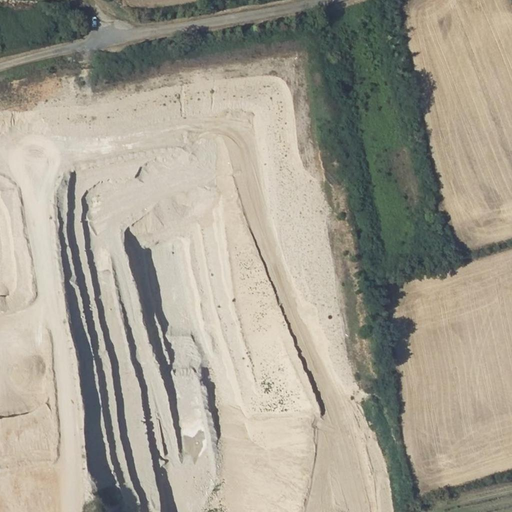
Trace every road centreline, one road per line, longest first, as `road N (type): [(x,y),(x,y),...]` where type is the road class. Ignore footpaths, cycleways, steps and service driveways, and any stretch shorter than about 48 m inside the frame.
road 1 (unknown): [(39,511),(46,424),(41,173),(61,151),(94,150)]
road 2 (unclassified): [(106,39),(322,0)]
